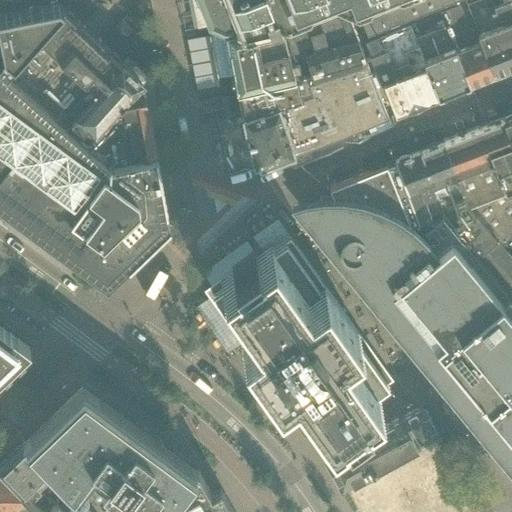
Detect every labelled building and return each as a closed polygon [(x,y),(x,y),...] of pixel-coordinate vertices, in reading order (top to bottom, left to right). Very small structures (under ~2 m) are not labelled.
[(55,0),(0,0),(0,37),(0,40),(0,39),(0,63),(6,69),(63,5),(58,1),(56,2),(55,0)] [(197,0),(208,25),(224,29),(224,32),(209,35),(217,77),(233,74),(236,91),(240,91),(298,77),(364,57),(343,4),(354,1),(366,33),(449,0),(463,0),(465,2),(468,1),(469,0),(197,0)] [(511,0),(469,0),(468,1),(496,73),(511,66),(511,0)] [(496,73),(468,1),(465,2),(440,12),(444,20),(445,26),(468,83),(496,73)] [(6,69),(66,121),(120,59),(120,58),(100,40),(96,36),(82,23),(79,20),(63,5),(6,69)] [(395,112),(437,96),(423,58),(415,37),(410,25),(365,43),(380,82),(383,81),(395,112)] [(437,96),(468,83),(445,26),(415,37),(423,58),(437,96)] [(66,121),(87,139),(142,80),(141,78),(120,59),(66,121)] [(302,95),(242,114),(242,116),(242,118),(246,133),(249,147),(252,158),(252,160),(253,162),(254,163),(254,164),(255,164),(256,165),(258,165),(261,165),(263,164),(273,160),(282,157),(291,153),(293,152),(387,115),(366,62),(307,81),(312,93),(302,95)] [(0,204),(9,210),(13,214),(24,222),(106,282),(169,221),(155,151),(111,159),(87,139),(66,121),(6,69),(0,63),(0,204)] [(242,114),(302,95),(298,77),(240,91),(236,91),(225,95),(230,117),(242,114)] [(155,151),(142,80),(87,139),(111,159),(155,151)] [(511,111),(502,116),(511,142),(511,111)] [(511,142),(502,116),(479,125),(505,191),(511,199),(511,142)] [(479,125),(419,149),(435,191),(443,214),(459,233),(511,296),(511,257),(501,244),(511,234),(511,199),(505,191),(479,125)] [(419,149),(394,159),(418,220),(429,215),(423,196),(435,191),(419,149)] [(320,194),(307,212),(339,235),(338,238),(337,241),(338,245),(339,248),(341,251),(338,256),(367,291),(405,337),(511,465),(511,312),(451,239),(431,255),(406,225),(418,220),(394,159),(367,169),(328,185),(329,187),(332,194),(320,194)] [(423,233),(434,245),(453,229),(442,217),(423,233)] [(354,335),(358,332),(291,238),(286,242),(285,240),(283,241),(282,241),(273,247),(267,240),(258,247),(261,251),(258,253),(257,252),(209,286),(207,296),(224,319),(229,315),(231,317),(225,321),(238,340),(244,336),(246,338),(240,342),(257,366),(276,392),(280,389),(314,435),(326,427),(329,431),(344,421),(346,424),(366,409),(365,406),(378,396),(375,392),(388,383),(354,335)] [(0,371),(29,343),(0,321),(0,371)] [(163,511),(197,468),(80,382),(21,439),(22,440),(61,481),(98,511),(163,511)] [(363,438),(343,450),(325,459),(341,487),(378,466),(439,433),(423,405),(399,418),(400,420),(363,440),(363,438)] [(71,511),(98,511),(61,481),(22,440),(8,453),(38,485),(71,511)] [(8,453),(0,460),(0,472),(24,497),(41,511),(71,511),(38,485),(8,453)] [(197,468),(163,511),(234,511),(220,486),(210,492),(197,468)] [(41,511),(24,497),(0,472),(0,505),(6,511),(41,511)]
